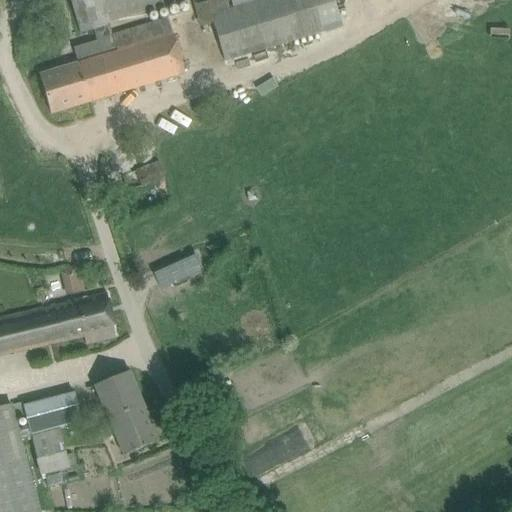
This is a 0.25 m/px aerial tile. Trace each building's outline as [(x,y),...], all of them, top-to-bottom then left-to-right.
[(70,0),(80,30),(94,26),(98,40),(113,35),(109,21),(178,0),(70,0)] [(334,0),(206,0),(213,23),(225,61),(342,26),(334,0)] [(79,63),(40,75),(52,113),(185,73),(173,34),(118,51),(113,35),(98,40),(75,47),(79,63)] [(128,192),(166,180),(161,161),(122,172),(128,192)] [(167,267),(175,282),(198,272),(190,256),(167,267)] [(62,269),(63,277),(50,279),(52,298),(82,295),(79,267),(62,269)] [(0,318),(0,355),(84,335),(86,343),(96,341),(116,338),(111,310),(107,293),(0,318)] [(124,455),(141,448),(159,440),(130,371),(94,385),(124,455)] [(216,390),(202,398),(220,430),(234,423),(216,390)] [(74,392),(23,405),(41,475),(70,467),(67,456),(60,428),(82,423),(74,392)] [(40,511),(12,403),(0,406),(0,511),(40,511)] [(67,456),(70,467),(76,466),(73,454),(67,456)]
